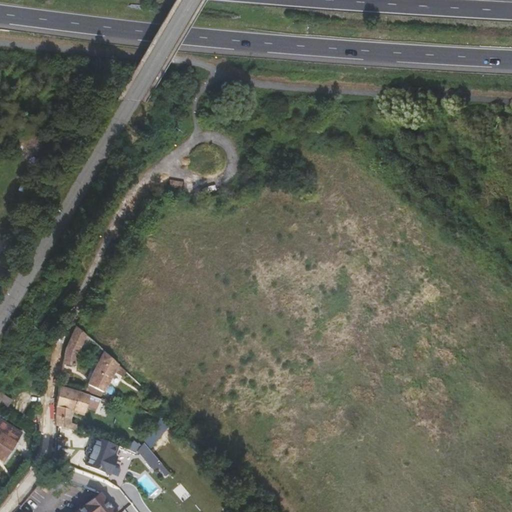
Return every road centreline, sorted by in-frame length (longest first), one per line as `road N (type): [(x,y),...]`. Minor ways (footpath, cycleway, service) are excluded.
road 1 (trunk): [(0,13),(511,58)]
road 2 (tertiary): [(189,0),(0,325)]
road 3 (trunk): [(511,10),(340,0)]
road 4 (residential): [(79,295),(56,350),(48,449)]
